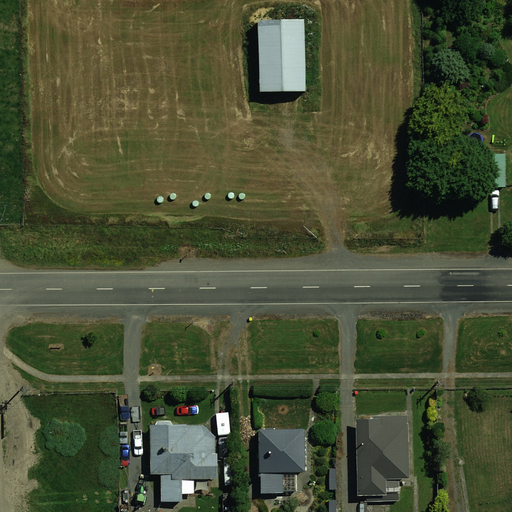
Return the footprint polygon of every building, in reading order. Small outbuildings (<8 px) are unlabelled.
[(307,19),(258,19),(258,101),(307,100),(307,19)] [(505,151),(482,152),(484,193),(507,192),(505,151)] [(405,423),(354,425),(356,501),(384,500),(383,483),(407,482),(405,423)] [(233,426),(218,425),(217,445),(232,446),(233,426)] [(213,429),(149,430),(149,482),(159,481),(159,511),(179,510),(179,499),(197,499),(197,485),(214,485),(213,429)] [(301,435),(258,436),(259,499),(281,499),(281,481),(302,481),(301,435)] [(235,462),(223,463),(224,490),(237,489),(235,462)]
